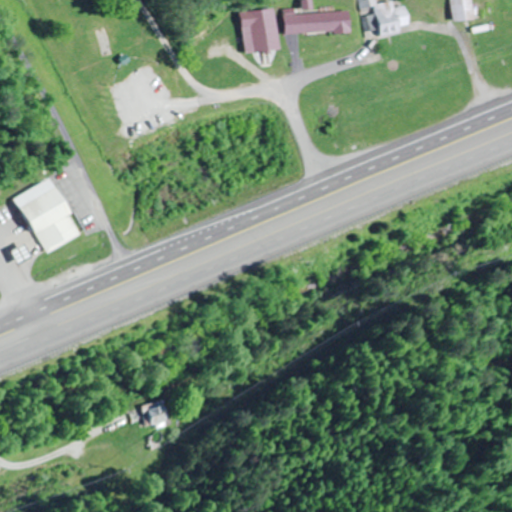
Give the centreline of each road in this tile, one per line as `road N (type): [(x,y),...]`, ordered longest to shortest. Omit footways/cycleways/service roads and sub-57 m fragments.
road 1 (trunk): [(0,363),(511,141)]
road 2 (trunk): [(511,104),(0,321)]
